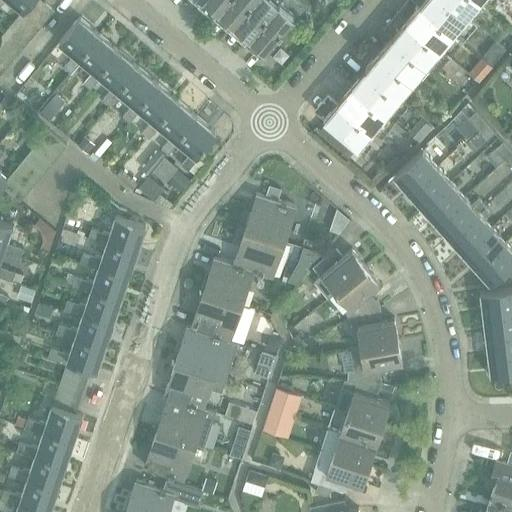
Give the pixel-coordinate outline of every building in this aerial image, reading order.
[(0,0),(0,5),(4,0),(12,0),(23,9),(27,5),(30,0),(0,0)] [(30,0),(27,5),(45,20),(53,10),(41,0),(30,0)] [(205,0),(219,11),(228,0),(205,0)] [(228,0),(219,11),(234,24),(254,0),(228,0)] [(254,0),(234,24),(249,37),(280,0),(254,0)] [(280,0),(249,37),(265,51),(294,17),(279,4),(281,0),(280,0)] [(421,0),(421,1),(419,3),(454,33),(462,39),(475,23),(468,16),(448,0),(421,0)] [(448,0),(468,16),(481,0),(448,0)] [(405,20),(440,49),(454,33),(419,3),(405,20)] [(19,14),(37,29),(45,20),(27,5),(23,9),(19,14)] [(10,24),(29,39),(37,29),(19,14),(10,24)] [(64,66),(69,70),(100,34),(79,18),(60,41),(74,53),(64,66)] [(392,36),(427,65),(440,49),(405,20),(392,36)] [(2,34),(21,49),(29,39),(10,24),(2,34)] [(0,36),(0,47),(13,58),(21,49),(2,34),(0,36)] [(100,34),(69,70),(71,72),(81,60),(93,70),(83,82),(88,86),(119,51),(100,34)] [(378,52),(413,81),(427,65),(392,36),(378,52)] [(497,41),(483,57),(492,64),(506,48),(497,41)] [(0,64),(5,68),(13,58),(0,47),(0,64)] [(119,51),(88,86),(91,88),(101,76),(113,86),(103,98),(108,102),(138,67),(119,51)] [(365,68),(400,98),(413,81),(378,52),(365,68)] [(482,55),(469,71),(479,79),(492,64),(483,57),(482,55)] [(138,67),(108,102),(110,104),(120,92),(133,103),(122,115),(127,119),(158,83),(138,67)] [(365,68),(351,85),(386,114),(394,120),(407,104),(400,98),(365,68)] [(158,83),(127,119),(130,121),(140,109),(152,119),(142,131),(146,135),(177,99),(158,83)] [(337,101),(372,130),(386,114),(351,85),(337,101)] [(161,147),(165,151),(196,115),(177,99),(146,135),(149,137),(159,125),(171,135),(161,147)] [(323,118),(347,137),(343,142),(351,149),(355,144),(358,147),(372,130),(337,101),(323,118)] [(48,103),(40,112),(49,120),(57,110),(48,103)] [(469,117),(479,129),(486,122),(476,111),(469,117)] [(196,115),(165,151),(168,153),(178,141),(191,152),(180,164),(188,170),(189,169),(196,174),(204,165),(197,159),(199,157),(197,155),(216,132),(196,115)] [(472,137),(466,142),(473,150),(479,145),(494,132),(486,122),(479,129),(480,130),(472,137)] [(42,137),(60,152),(67,144),(48,129),(42,137)] [(85,136),(77,145),(87,153),(94,144),(85,136)] [(35,145),(54,160),(60,152),(42,137),(35,145)] [(495,148),(505,159),(511,153),(511,151),(503,141),(495,148)] [(28,153),(47,168),(54,160),(35,145),(28,153)] [(0,187),(2,185),(8,178),(0,170),(0,156),(4,152),(0,148),(0,187)] [(160,149),(143,169),(150,175),(167,155),(160,149)] [(394,175),(408,191),(437,165),(423,150),(394,175)] [(22,161),(40,176),(47,168),(28,153),(22,161)] [(15,169),(34,184),(40,176),(22,161),(15,169)] [(437,165),(408,191),(422,206),(451,181),(437,165)] [(9,177),(27,192),(34,184),(15,169),(9,177)] [(178,169),(168,180),(181,191),(191,181),(178,169)] [(148,175),(139,187),(154,199),(163,188),(148,175)] [(2,185),(20,200),(27,192),(9,177),(8,178),(2,185)] [(451,181),(422,206),(435,221),(464,196),(451,181)] [(270,186),(266,197),(278,201),(282,190),(270,186)] [(256,194),(244,230),(284,243),(295,207),(278,201),(266,197),(256,194)] [(464,196),(435,221),(449,237),(477,211),(464,196)] [(477,211),(449,237),(462,252),(491,226),(477,211)] [(88,237),(106,244),(108,240),(137,250),(146,225),(116,215),(110,234),(91,228),(88,237)] [(0,219),(0,246),(21,254),(23,249),(7,243),(13,224),(0,219)] [(491,226),(462,252),(476,267),(504,242),(491,226)] [(244,230),(233,263),(253,270),(252,271),(272,278),(284,243),(244,230)] [(80,261),(98,268),(100,264),(129,274),(137,250),(108,240),(106,244),(101,258),(83,252),(80,261)] [(511,250),(504,242),(476,267),(490,283),(511,263),(511,250)] [(0,246),(0,273),(13,278),(22,280),(24,275),(15,272),(15,273),(0,267),(0,263),(4,252),(20,258),(21,254),(0,246)] [(313,268),(319,275),(313,280),(328,297),(338,289),(365,264),(352,249),(344,256),(336,247),(313,268)] [(302,249),(297,262),(308,266),(320,255),(302,249)] [(214,257),(202,293),(241,306),(252,271),(253,270),(233,263),(214,257)] [(72,285),(90,291),(92,287),(121,298),(129,274),(100,264),(98,268),(94,282),(75,276),(72,285)] [(345,311),(349,318),(380,304),(369,291),(380,281),(365,264),(338,289),(352,305),(345,311)] [(0,273),(0,299),(5,301),(7,296),(0,293),(0,277),(12,281),(13,279),(21,282),(22,280),(13,278),(0,273)] [(68,273),(64,283),(72,285),(75,276),(68,273)] [(27,286),(22,299),(31,302),(36,289),(27,286)] [(64,309),(82,315),(84,311),(113,322),(121,298),(92,287),(90,291),(86,305),(68,299),(64,309)] [(511,287),(481,291),(484,312),(511,308),(511,287)] [(202,293),(191,326),(226,338),(226,339),(229,340),(241,306),(202,293)] [(359,325),(362,347),(398,340),(394,318),(382,320),(380,304),(349,318),(353,326),(359,325)] [(511,308),(484,312),(486,332),(511,329),(511,308)] [(56,333),(74,339),(76,335),(105,346),(113,322),(84,311),(82,315),(77,330),(60,324),(56,333)] [(187,325),(176,360),(214,373),(228,378),(239,344),(229,340),(226,339),(226,338),(191,326),(191,327),(187,325)] [(511,329),(486,332),(489,353),(511,349),(511,329)] [(48,357),(67,363),(68,359),(91,367),(97,369),(105,346),(76,335),(74,339),(69,353),(51,347),(48,357)] [(271,335),(266,349),(276,352),(281,338),(271,335)] [(345,379),(344,380),(382,383),(378,365),(402,361),(398,340),(362,347),(351,348),(354,371),(348,372),(348,379),(345,379)] [(491,373),(510,371),(511,370),(511,349),(489,353),(491,373)] [(67,363),(64,371),(87,379),(91,367),(68,359),(67,363)] [(176,360),(164,395),(167,396),(203,408),(203,407),(210,387),(223,391),(228,378),(214,373),(176,360)] [(64,371),(60,382),(83,390),(87,379),(64,371)] [(344,380),(335,408),(382,424),(389,403),(376,398),(382,383),(344,380)] [(60,382),(56,394),(79,401),(83,390),(60,382)] [(276,386),(269,409),(288,415),(295,392),(276,386)] [(56,394),(53,405),(75,413),(79,401),(56,394)] [(167,396),(156,431),(195,444),(203,447),(215,411),(207,409),(203,407),(203,408),(167,396)] [(24,427),(43,433),(44,429),(74,439),(81,415),(75,413),(53,405),(46,424),(28,417),(24,427)] [(244,406),(239,419),(253,424),(257,411),(244,406)] [(335,408),(328,429),(375,444),(382,424),(335,408)] [(277,435),(282,420),(267,415),(262,430),(277,435)] [(239,427),(236,436),(248,440),(251,431),(239,427)] [(16,451),(35,457),(36,453),(65,463),(74,439),(44,429),(43,433),(38,448),(19,442),(16,451)] [(328,429),(321,449),(368,465),(375,444),(328,429)] [(183,479),(195,444),(156,431),(144,466),(183,479)] [(311,480),(317,482),(315,491),(326,495),(329,493),(331,487),(346,492),(350,481),(361,485),(368,465),(321,449),(311,480)] [(496,460),(489,482),(495,483),(490,497),(511,504),(511,452),(500,449),(496,460)] [(8,475),(26,481),(28,477),(57,487),(65,463),(36,453),(35,457),(30,472),(12,465),(8,475)] [(273,454),(270,465),(280,468),(283,462),(280,456),(273,454)] [(249,467),(245,480),(264,486),(268,473),(249,467)] [(0,499),(18,505),(20,501),(49,511),(57,487),(28,477),(26,481),(22,496),(3,489),(0,499)] [(206,478),(202,490),(212,493),(216,481),(206,478)] [(136,480),(124,511),(167,511),(172,497),(197,506),(202,492),(166,480),(163,490),(136,480)] [(479,511),(511,511),(511,504),(490,497),(486,511),(480,509),(479,511)] [(311,507),(311,511),(358,511),(358,508),(346,511),(344,500),(311,507)] [(49,511),(20,501),(18,505),(16,511),(49,511)]
